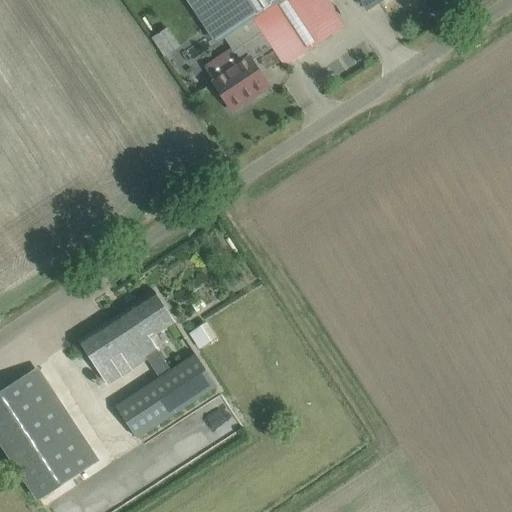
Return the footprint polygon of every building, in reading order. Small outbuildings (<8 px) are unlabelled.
[(189,0),(218,42),(225,37),(231,47),(259,29),(271,48),(273,47),(285,65),(344,26),(326,0),(189,0)] [(361,0),(368,10),(382,0),(361,0)] [(149,36),(162,56),(179,45),(166,25),(149,36)] [(212,80),(230,107),(252,93),(254,96),(269,86),(252,61),(271,48),(259,29),(231,47),(204,66),(213,79),(212,80)] [(175,322),(165,307),(154,291),(79,340),(108,384),(147,358),(160,378),(116,407),(138,439),(217,386),(195,353),(171,370),(150,338),(175,322)] [(188,332),(198,347),(215,337),(205,321),(188,332)] [(94,465),(32,371),(0,391),(0,438),(40,500),(94,465)]
